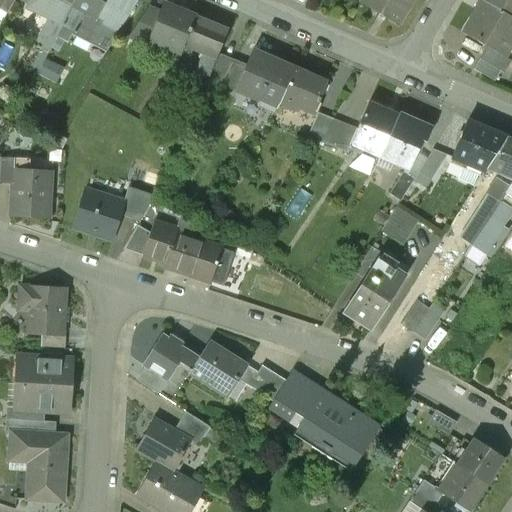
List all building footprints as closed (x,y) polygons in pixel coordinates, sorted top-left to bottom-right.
[(0,0),(0,23),(13,0),(0,0)] [(57,37),(75,0),(29,0),(26,8),(49,18),(34,46),(48,53),(57,37)] [(75,0),(57,37),(68,43),(83,12),(97,19),(106,0),(75,0)] [(138,1),(135,0),(106,0),(97,19),(95,24),(120,37),(138,1)] [(362,0),(361,3),(399,25),(412,0),(362,0)] [(511,0),(481,0),(481,1),(511,19),(511,0)] [(486,47),(504,57),(511,42),(511,37),(510,37),(511,33),(511,19),(481,1),(462,34),(486,47)] [(195,17),(164,4),(161,13),(149,41),(151,42),(180,54),(183,47),(195,17)] [(149,41),(161,13),(148,8),(129,38),(149,47),(151,42),(149,41)] [(217,57),(228,31),(195,17),(183,47),(202,55),(193,75),(207,81),(217,57)] [(504,57),(486,47),(473,69),(495,81),(500,72),(504,74),(511,61),(504,57)] [(278,105),(294,68),(251,50),(244,67),(234,90),(258,100),(255,107),(273,114),(278,105)] [(232,63),(217,57),(207,81),(218,85),(219,84),(232,63)] [(56,76),(61,68),(45,59),(41,68),(56,76)] [(191,68),(175,62),(166,82),(188,91),(193,79),(187,77),(191,68)] [(244,67),(232,63),(219,84),(234,90),(244,67)] [(294,68),(278,105),(294,112),(296,107),(311,113),(315,102),(317,103),(326,82),(294,68)] [(382,152),(397,115),(367,102),(355,130),(348,146),(378,159),(382,152)] [(319,142),(333,120),(317,113),(308,138),(319,142)] [(424,144),(430,129),(397,115),(382,152),(395,158),(393,163),(409,170),(420,143),(424,144)] [(333,120),(319,142),(345,154),(348,146),(355,130),(333,120)] [(487,168),(505,138),(466,121),(450,158),(484,173),(487,168)] [(511,140),(505,138),(487,168),(511,179),(511,140)] [(432,149),(417,173),(431,181),(445,157),(432,149)] [(0,183),(12,184),(14,160),(0,159),(0,164),(0,183)] [(30,161),(14,160),(12,184),(10,216),(48,219),(51,172),(29,171),(30,161)] [(402,172),(388,195),(399,202),(413,180),(402,172)] [(470,245),(508,187),(499,181),(495,183),(459,238),(470,245)] [(511,181),(508,187),(470,245),(488,257),(506,229),(502,227),(511,212),(511,181)] [(125,202),(120,217),(139,223),(154,197),(128,188),(123,201),(125,202)] [(123,201),(85,189),(72,229),(112,242),(120,217),(125,202),(123,201)] [(396,208),(381,231),(402,245),(417,221),(396,208)] [(168,257),(177,260),(179,260),(187,235),(188,235),(192,223),(181,217),(176,231),(168,257)] [(165,263),(168,257),(176,231),(153,223),(149,234),(142,256),(165,263)] [(123,250),(142,256),(149,234),(137,227),(123,250)] [(511,231),(503,247),(511,252),(511,231)] [(198,238),(188,235),(187,235),(179,260),(177,260),(174,270),(222,286),(233,253),(197,241),(198,238)] [(354,274),(364,281),(376,262),(378,263),(382,256),(370,248),(354,274)] [(378,263),(376,262),(364,281),(345,312),(371,328),(403,278),(378,263)] [(67,288),(19,286),(17,311),(28,312),(27,334),(41,335),(64,336),(67,288)] [(416,301),(400,325),(413,334),(429,309),(416,301)] [(429,309),(413,334),(424,341),(443,312),(432,305),(429,309)] [(64,336),(41,335),(40,347),(65,349),(66,337),(64,336)] [(168,339),(161,335),(142,366),(145,368),(166,381),(168,382),(179,364),(191,371),(198,358),(180,347),(182,344),(169,336),(168,339)] [(189,374),(227,398),(239,380),(249,386),(256,375),(246,368),(247,366),(208,342),(198,358),(191,371),(189,374)] [(73,360),(16,356),(12,405),(12,412),(44,414),(69,416),(73,360)] [(256,375),(249,386),(272,401),(285,381),(262,366),(256,375)] [(166,381),(145,368),(137,381),(157,394),(166,381)] [(267,409),(355,466),(379,427),(291,371),(285,381),(272,401),(267,409)] [(7,405),(6,420),(43,422),(44,414),(12,412),(12,405),(7,405)] [(435,411),(428,423),(449,435),(456,423),(435,411)] [(185,412),(174,431),(191,441),(199,446),(209,428),(185,412)] [(174,431),(153,419),(135,451),(155,462),(173,472),(191,441),(174,431)] [(5,433),(8,433),(9,431),(55,434),(55,433),(55,423),(43,422),(6,420),(5,433)] [(25,501),(64,503),(68,434),(55,433),(55,434),(9,431),(8,433),(7,462),(26,464),(25,501)] [(472,438),(455,465),(486,484),(503,458),(472,438)] [(136,496),(164,511),(190,511),(203,490),(173,472),(155,462),(136,496)] [(465,511),(467,511),(486,484),(455,465),(451,462),(433,489),(432,490),(442,497),(465,511)] [(423,481),(416,492),(437,505),(442,497),(432,490),(433,489),(423,481)] [(408,504),(421,511),(422,510),(424,511),(432,511),(437,505),(416,492),(408,504)]
